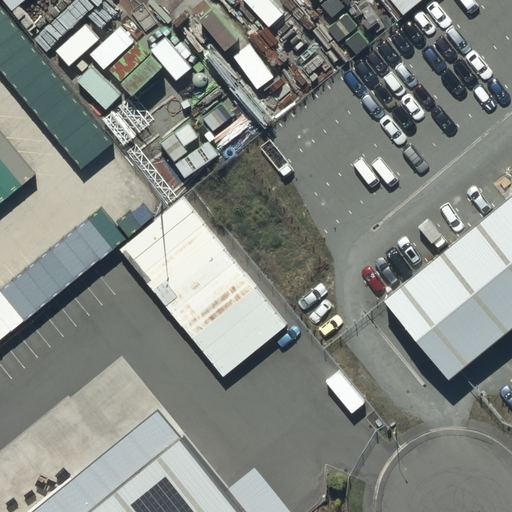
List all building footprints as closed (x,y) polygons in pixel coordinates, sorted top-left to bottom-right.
[(2,0),(14,14),(30,0),(2,0)] [(388,0),(403,18),(424,0),(388,0)] [(511,202),(384,308),(448,386),(511,333),(511,202)] [(205,226),(173,251),(204,290),(236,265),(205,226)] [(250,266),(210,298),(263,362),(302,329),(250,266)] [(237,511),(160,420),(48,511),(237,511)]
